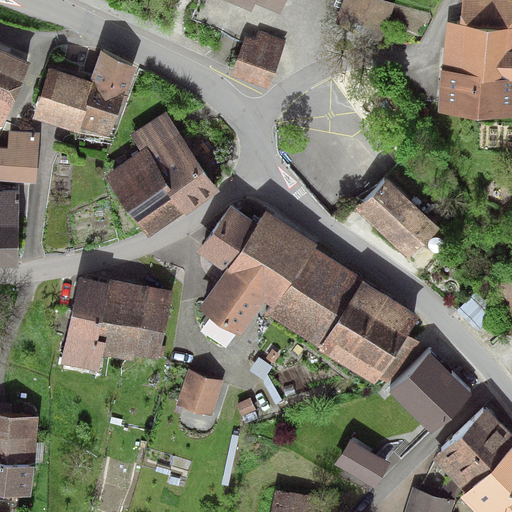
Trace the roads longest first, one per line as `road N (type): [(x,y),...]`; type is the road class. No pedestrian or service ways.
road 1 (tertiary): [(262,162),(465,342),(511,399)]
road 2 (tertiary): [(262,162),(227,204),(152,246),(0,270)]
road 3 (tertiary): [(27,0),(209,82),(249,119)]
road 4 (residential): [(249,119),(321,71),(410,54),(455,0)]
